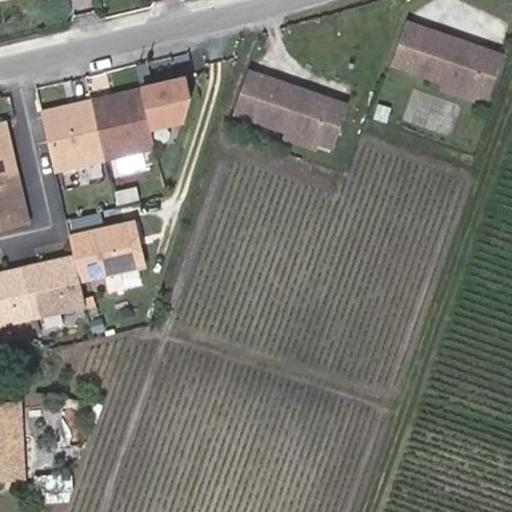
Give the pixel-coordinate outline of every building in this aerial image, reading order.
[(460,99),(475,59),(394,31),(381,71),(432,89),(460,99)] [(475,59),(460,99),(473,103),(487,63),(475,59)] [(175,79),(31,113),(46,172),(146,148),(142,128),(173,120),(179,98),(175,79)] [(301,147),(316,107),(238,80),(224,119),(274,137),(301,147)] [(316,107),(301,147),(316,152),(330,111),(316,107)] [(0,230),(21,226),(0,144),(0,230)] [(148,149),(114,160),(118,174),(153,163),(148,149)] [(125,221),(62,237),(67,257),(73,281),(136,265),(125,221)] [(67,257),(15,270),(27,319),(79,306),(73,281),(67,257)] [(0,325),(27,319),(15,270),(0,273),(0,325)] [(20,407),(0,407),(0,481),(23,481),(20,407)]
